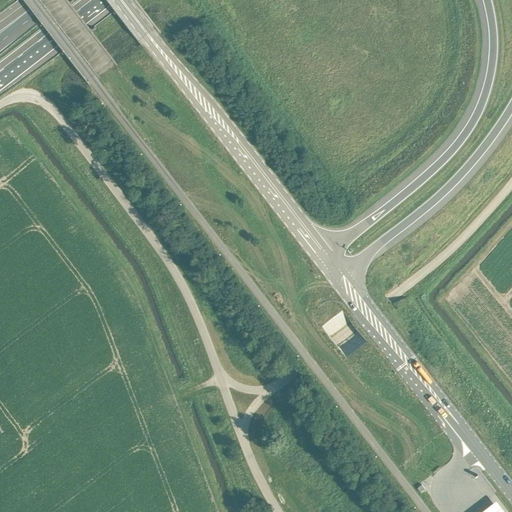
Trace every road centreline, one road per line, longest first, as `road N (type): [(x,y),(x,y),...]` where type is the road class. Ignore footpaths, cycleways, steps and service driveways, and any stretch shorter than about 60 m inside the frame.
road 1 (unclassified): [(424,511),(31,0)]
road 2 (unclassified): [(0,110),(16,98),(49,106),(166,257),(221,383)]
road 3 (motorway): [(486,0),(494,52),(484,101),(461,140),(323,257)]
road 4 (tertiary): [(323,257),(120,0)]
road 5 (unclassified): [(266,391),(388,300),(511,183)]
road 6 (tertiary): [(511,495),(338,277)]
road 7 (motorway): [(338,277),(443,193),(511,106)]
